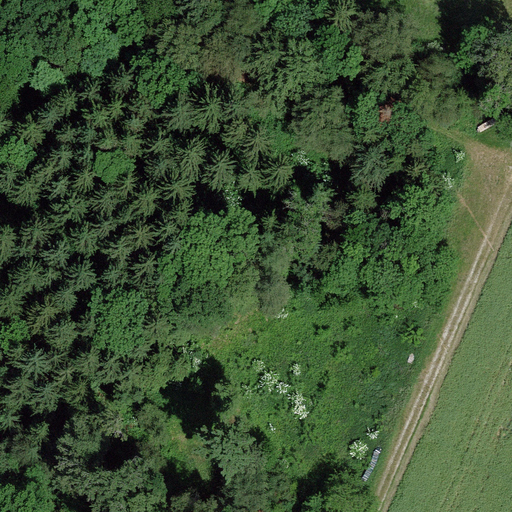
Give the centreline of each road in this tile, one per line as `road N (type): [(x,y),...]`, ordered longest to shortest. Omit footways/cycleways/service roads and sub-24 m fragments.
road 1 (track): [(511,164),(400,88),(324,71),(264,95),(168,35),(103,14),(90,0)]
road 2 (track): [(370,511),(511,177)]
